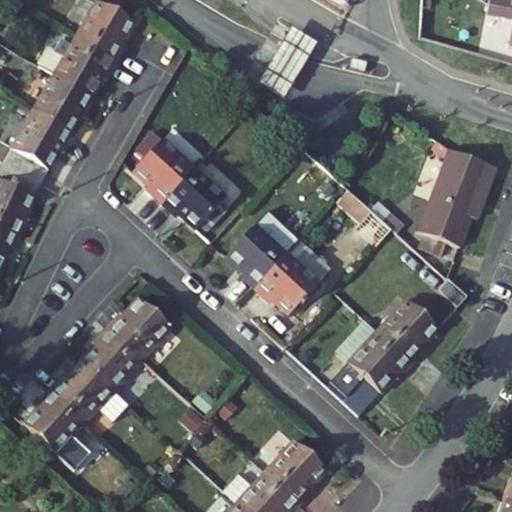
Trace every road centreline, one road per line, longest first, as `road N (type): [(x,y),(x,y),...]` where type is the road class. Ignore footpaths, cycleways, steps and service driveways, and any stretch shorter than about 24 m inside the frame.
road 1 (residential): [(410,496),(139,246)]
road 2 (residential): [(80,194),(3,350),(23,367),(139,246)]
road 3 (residential): [(511,338),(410,496)]
road 4 (residential): [(80,194),(154,54)]
